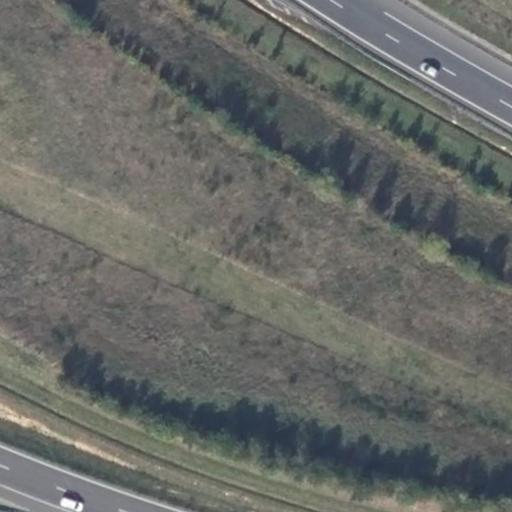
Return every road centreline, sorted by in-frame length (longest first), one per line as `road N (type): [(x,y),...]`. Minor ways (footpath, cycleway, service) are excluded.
road 1 (trunk): [(511,111),(323,0)]
road 2 (trunk): [(0,467),(114,511)]
